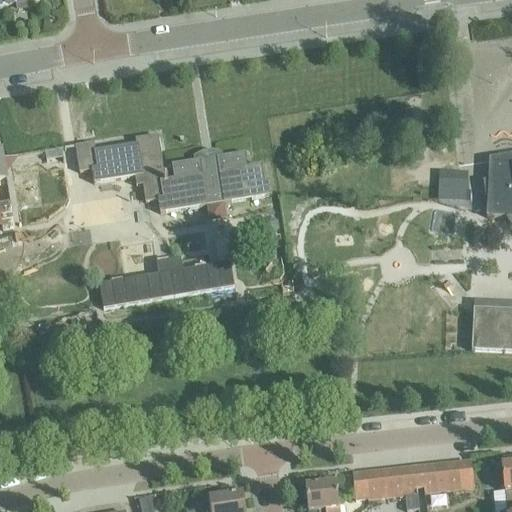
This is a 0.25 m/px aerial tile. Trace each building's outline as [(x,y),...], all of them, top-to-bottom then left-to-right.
[(0,0),(0,8),(11,7),(15,6),(15,5),(16,4),(17,4),(18,11),(24,10),(23,3),(25,3),(25,5),(28,4),(43,2),(42,0),(0,0)] [(93,187),(95,186),(143,180),(146,205),(158,203),(160,215),(207,209),(207,208),(224,206),(270,199),(269,186),(263,186),(260,169),(247,171),(244,157),(216,161),(216,162),(200,164),(199,164),(171,168),(173,183),(166,184),(166,181),(164,181),(157,140),(135,143),(136,149),(95,155),(94,147),(75,150),(79,174),(91,173),(93,187)] [(52,156),(7,163),(13,203),(43,198),(58,196),(52,156)] [(486,220),(507,221),(511,221),(511,158),(489,162),(486,220)] [(159,279),(99,288),(103,312),(234,291),(230,267),(182,275),(180,263),(157,266),(159,279)] [(511,306),(474,304),(471,354),(511,356),(511,306)] [(471,466),(457,468),(460,494),(473,492),(471,466)] [(506,511),(511,511),(511,467),(501,469),(504,495),(505,495),(506,511)] [(457,468),(446,469),(448,495),(460,494),(457,468)] [(446,469),(433,470),(436,496),(448,495),(446,469)] [(433,470),(417,472),(420,498),(436,496),(433,470)] [(401,474),(403,500),(405,500),(406,511),(418,511),(417,498),(420,498),(417,472),(401,474)] [(391,501),(403,500),(401,474),(389,475),(391,501)] [(379,502),(391,501),(389,475),(377,476),(379,502)] [(367,504),(379,502),(377,476),(365,478),(367,504)] [(355,505),(367,504),(365,478),(352,479),(355,505)] [(344,511),(345,510),(338,511),(336,487),(305,490),(307,511),(344,511)] [(244,511),(243,497),(208,503),(209,511),(244,511)]
